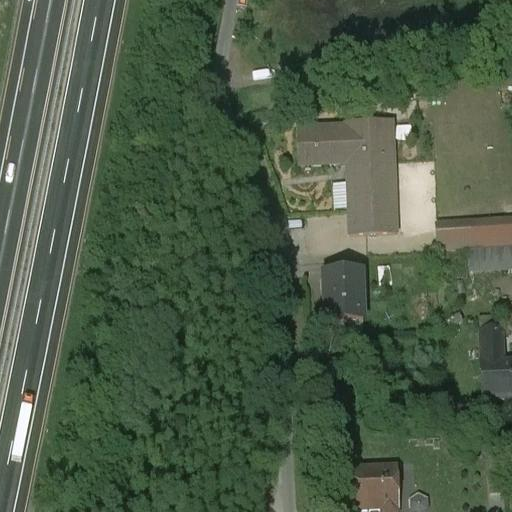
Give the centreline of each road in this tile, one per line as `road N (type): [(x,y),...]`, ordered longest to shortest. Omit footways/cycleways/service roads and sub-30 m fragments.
road 1 (unclassified): [(292,511),(282,271),(223,89),(235,0)]
road 2 (motorway): [(0,509),(99,0)]
road 3 (motorway): [(47,0),(0,253)]
